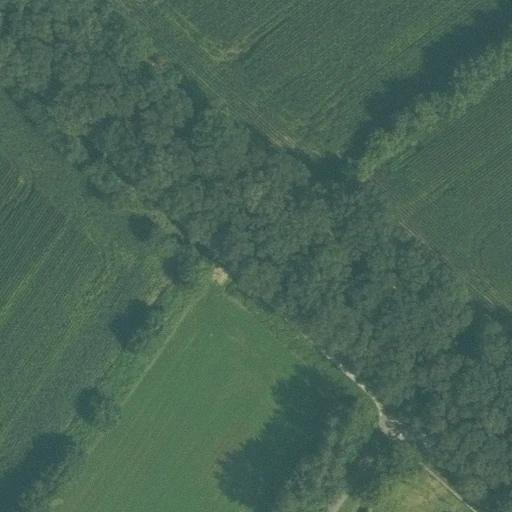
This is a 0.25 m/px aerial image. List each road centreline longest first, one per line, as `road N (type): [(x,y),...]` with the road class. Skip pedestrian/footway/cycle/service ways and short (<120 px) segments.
road 1 (residential): [(0,48),(399,413)]
road 2 (residential): [(399,413),(506,511)]
road 3 (unclassified): [(331,511),(399,413)]
